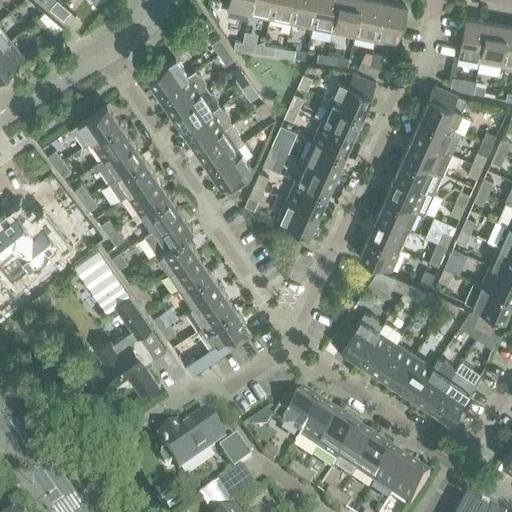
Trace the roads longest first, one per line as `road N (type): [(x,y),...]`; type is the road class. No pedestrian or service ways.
road 1 (residential): [(289,343),(381,141),(385,113),(416,73),(434,0)]
road 2 (residential): [(289,343),(104,48)]
road 3 (residential): [(461,464),(289,343)]
road 4 (residential): [(170,402),(194,387),(228,389),(289,343)]
road 5 (residential): [(0,114),(104,48)]
road 6 (tertiary): [(70,511),(0,410)]
